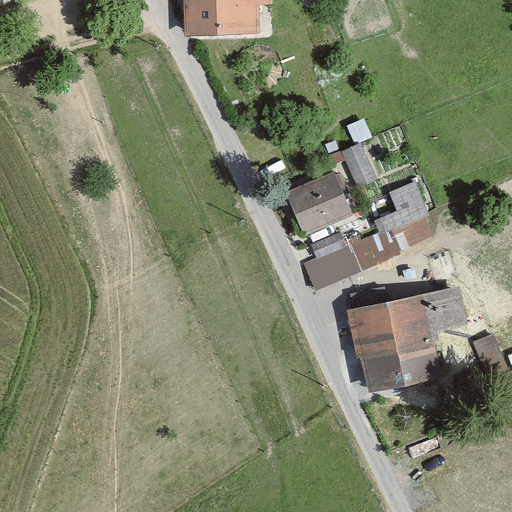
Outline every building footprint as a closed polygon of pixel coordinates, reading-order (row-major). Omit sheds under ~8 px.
[(190,0),(192,31),(256,28),(255,3),(268,2),(268,0),(190,0)] [(343,150),(359,186),(379,177),(363,141),(343,150)] [(335,176),(291,195),(307,232),(351,213),(335,176)] [(314,286),(440,238),(418,179),(392,189),(399,209),(374,218),(377,227),(302,256),(314,286)] [(459,289),(356,312),(373,388),(438,374),(428,331),(466,323),(459,289)] [(511,378),(493,336),(475,344),(493,386),(511,378)]
